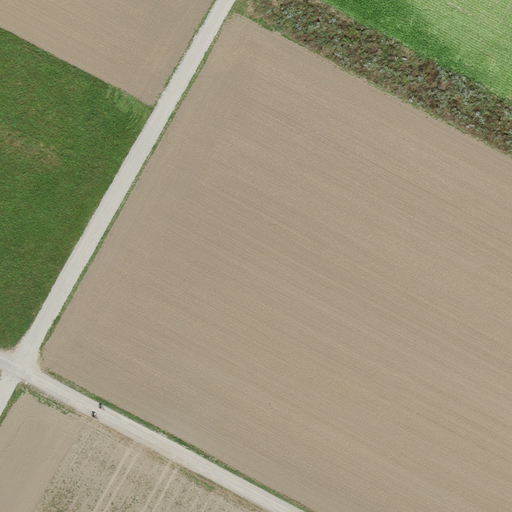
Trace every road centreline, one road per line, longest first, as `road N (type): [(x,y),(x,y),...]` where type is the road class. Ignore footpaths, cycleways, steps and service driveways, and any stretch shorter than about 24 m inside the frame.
road 1 (track): [(18,366),(223,0)]
road 2 (track): [(288,511),(18,366)]
